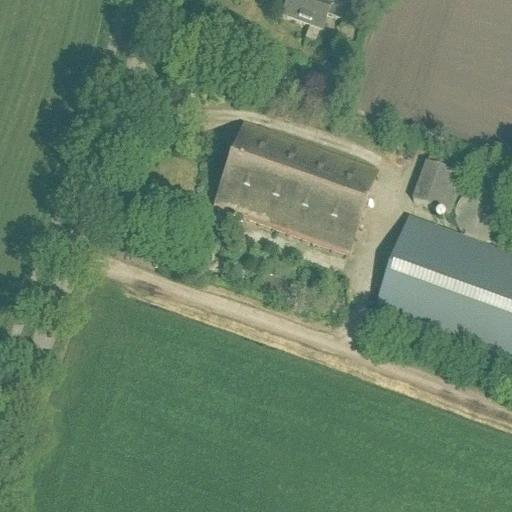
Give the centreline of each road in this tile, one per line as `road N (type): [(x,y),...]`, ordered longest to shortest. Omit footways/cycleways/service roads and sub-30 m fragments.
road 1 (tertiary): [(0,458),(136,71),(150,0)]
road 2 (track): [(511,409),(74,251)]
